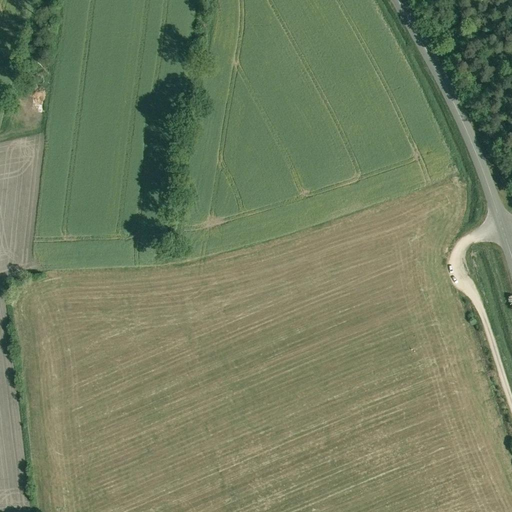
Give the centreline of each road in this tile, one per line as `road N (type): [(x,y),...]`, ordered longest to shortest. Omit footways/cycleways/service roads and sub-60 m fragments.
road 1 (unclassified): [(395,0),(459,116),(501,222)]
road 2 (unclassified): [(511,409),(457,262),(465,244),(501,222)]
